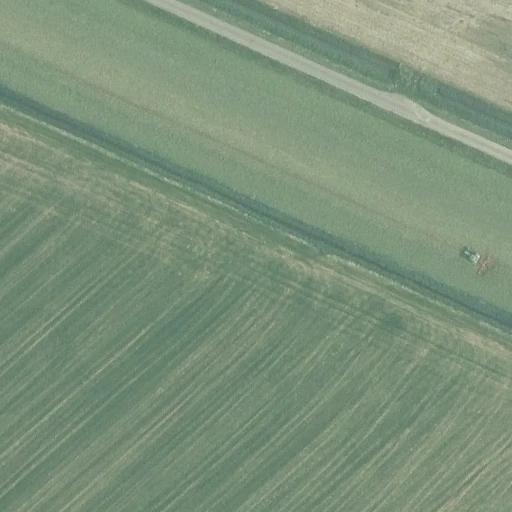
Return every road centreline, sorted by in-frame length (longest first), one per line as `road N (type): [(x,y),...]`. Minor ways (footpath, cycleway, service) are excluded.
road 1 (unclassified): [(511,154),(167,0)]
road 2 (track): [(0,121),(157,193)]
